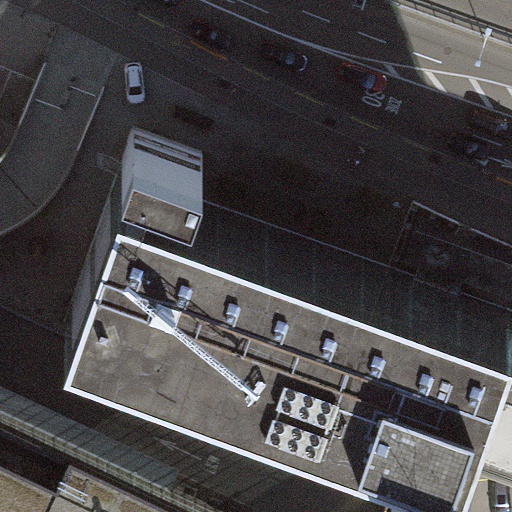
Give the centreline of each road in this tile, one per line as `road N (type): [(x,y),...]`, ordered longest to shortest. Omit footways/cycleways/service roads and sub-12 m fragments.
road 1 (tertiary): [(135,0),(511,143)]
road 2 (tertiary): [(511,71),(308,0)]
